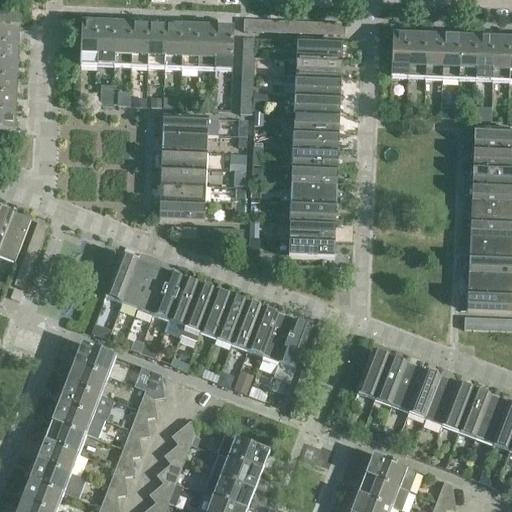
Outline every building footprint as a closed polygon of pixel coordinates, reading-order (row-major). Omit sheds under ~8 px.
[(5,13),(5,24),(22,25),(22,14),(5,13)] [(252,34),(253,23),(244,22),(244,34),(252,34)] [(253,23),(252,34),(261,35),(261,23),(253,23)] [(261,23),(261,35),(269,35),(269,24),(261,23)] [(98,70),(100,24),(82,24),(80,69),(98,70)] [(115,70),(116,25),(100,24),(98,70),(115,70)] [(269,24),(269,35),(277,35),(278,24),(269,24)] [(278,24),(277,35),(286,36),(286,24),(278,24)] [(286,24),(286,36),(294,36),(295,25),(286,24)] [(115,70),(131,71),(133,26),(116,25),(115,70)] [(295,25),(294,36),(303,37),(303,25),(295,25)] [(303,25),(303,37),(311,37),(312,25),(303,25)] [(312,25),(311,37),(320,37),(320,26),(312,25)] [(148,72),(150,26),(133,26),(131,71),(148,72)] [(165,72),(167,27),(150,26),(148,72),(165,72)] [(320,26),(320,37),(328,38),(328,26),(320,26)] [(328,26),(328,38),(336,38),(337,26),(328,26)] [(337,26),(336,38),(345,38),(345,27),(337,26)] [(181,73),(183,28),(167,27),(165,72),(181,73)] [(198,74),(200,28),(183,28),(181,73),(198,74)] [(215,75),(217,29),(200,28),(198,74),(215,75)] [(215,75),(232,75),(234,30),(217,29),(215,75)] [(0,49),(19,50),(20,32),(0,31),(0,49)] [(409,82),(411,37),(393,36),(391,81),(409,82)] [(425,83),(427,38),(411,37),(409,82),(425,83)] [(442,83),(444,39),(427,38),(425,83),(442,83)] [(459,84),(461,39),(444,39),(442,83),(459,84)] [(475,85),(477,40),(461,39),(459,84),(475,85)] [(475,85),(492,85),(494,41),(477,40),(475,85)] [(494,41),(492,85),(509,86),(511,41),(494,41)] [(243,50),(255,50),(255,42),(243,42),(243,50)] [(342,64),(343,45),(298,44),(297,62),(342,64)] [(0,65),(19,67),(19,50),(0,49),(0,65)] [(255,50),(243,50),(243,58),(254,59),(255,50)] [(254,59),(243,58),(242,67),(254,67),(254,59)] [(296,80),(341,82),(342,64),(297,62),(296,80)] [(0,82),(18,83),(19,67),(0,65),(0,82)] [(254,67),(242,67),(242,75),(254,76),(254,67)] [(254,76),(242,75),(242,84),(253,84),(254,76)] [(295,98),(341,100),(341,82),(296,80),(295,98)] [(0,99),(17,100),(18,83),(0,82),(0,99)] [(241,92),(253,92),(253,84),(242,84),(241,92)] [(115,94),(115,87),(102,86),(102,105),(121,106),(122,100),(128,101),(128,95),(115,94)] [(253,92),(241,92),(241,100),(253,101),(253,92)] [(295,116),(340,118),(341,100),(295,98),(295,116)] [(0,115),(17,116),(17,100),(0,99),(0,115)] [(253,101),(241,100),(241,109),(252,109),(253,101)] [(252,109),(241,109),(240,117),(252,118),(252,109)] [(0,133),(16,134),(17,116),(0,115),(0,133)] [(294,134),(339,136),(340,118),(295,116),(294,134)] [(208,139),(209,122),(163,120),(163,138),(208,139)] [(474,151),(511,152),(511,134),(475,133),(474,151)] [(338,154),(339,136),(294,134),(293,152),(338,154)] [(162,155),(207,156),(208,139),(163,138),(162,155)] [(473,169),(511,170),(511,152),(474,151),(473,169)] [(292,170),(338,172),(338,154),(293,152),(292,170)] [(207,173),(207,156),(162,155),(161,171),(207,173)] [(472,187),(511,188),(511,170),(473,169),(472,187)] [(292,188),(337,190),(338,172),(292,170),(292,188)] [(206,190),(207,173),(161,171),(161,188),(206,190)] [(472,205),(511,206),(511,188),(472,187),(472,205)] [(160,205),(205,207),(206,190),(161,188),(160,205)] [(336,207),(337,190),(292,188),(291,206),(336,207)] [(204,225),(205,207),(160,205),(159,223),(204,225)] [(471,223),(511,224),(511,206),(472,205),(471,223)] [(335,225),(336,207),(291,206),(290,224),(335,225)] [(0,252),(14,217),(0,211),(0,252)] [(0,252),(0,259),(15,266),(31,224),(14,217),(0,252)] [(470,241),(511,242),(511,224),(471,223),(470,241)] [(33,240),(43,244),(49,229),(39,224),(33,240)] [(335,243),(335,225),(290,224),(290,242),(335,243)] [(193,242),(193,231),(177,230),(176,242),(193,242)] [(201,243),(202,231),(193,231),(193,242),(201,243)] [(210,243),(210,231),(202,231),(201,243),(210,243)] [(218,243),(219,232),(210,231),(210,243),(218,243)] [(226,244),(227,232),(219,232),(218,243),(226,244)] [(235,244),(235,232),(227,232),(226,244),(235,244)] [(243,244),(244,233),(235,232),(235,244),(243,244)] [(43,244),(33,240),(30,248),(40,252),(43,244)] [(470,259),(511,260),(511,242),(470,241),(470,259)] [(289,260),(334,262),(335,243),(290,242),(289,260)] [(40,252),(30,248),(27,256),(37,260),(40,252)] [(102,258),(112,262),(115,254),(105,250),(102,258)] [(24,264),(34,268),(37,260),(27,256),(24,264)] [(99,266),(109,270),(112,262),(102,258),(99,266)] [(122,307),(138,265),(122,258),(105,300),(122,307)] [(469,277),(511,278),(511,260),(470,259),(469,277)] [(34,268),(24,264),(21,271),(31,276),(34,268)] [(138,313),(154,271),(138,265),(122,307),(138,313)] [(96,273),(107,277),(109,270),(99,266),(96,273)] [(31,276),(21,271),(18,279),(28,283),(31,276)] [(153,319),(169,277),(154,271),(138,313),(153,319)] [(93,281),(104,285),(107,277),(96,273),(93,281)] [(153,319),(169,325),(185,282),(169,277),(153,319)] [(468,295),(511,296),(511,278),(469,277),(468,295)] [(28,283),(18,279),(15,287),(25,291),(28,283)] [(90,289),(95,291),(101,293),(104,285),(93,281),(90,289)] [(169,325),(185,331),(201,289),(185,282),(169,325)] [(198,343),(200,336),(216,294),(201,289),(185,331),(182,337),(198,343)] [(200,336),(216,342),(232,300),(216,294),(200,336)] [(511,315),(511,296),(468,295),(468,314),(511,315)] [(232,348),(248,306),(232,300),(216,342),(232,348)] [(232,348),(247,354),(263,312),(248,306),(232,348)] [(247,354),(263,360),(279,318),(263,312),(247,354)] [(279,366),(295,324),(279,318),(263,360),(279,366)] [(465,321),(464,330),(464,332),(481,333),(482,321),(465,321)] [(482,321),(481,333),(490,333),(490,322),(482,321)] [(490,322),(490,333),(498,334),(499,322),(490,322)] [(499,322),(498,334),(507,334),(507,322),(499,322)] [(279,366),(295,373),(311,331),(295,324),(279,366)] [(313,347),(323,351),(329,336),(319,331),(313,347)] [(74,367),(109,380),(116,360),(82,347),(74,367)] [(323,351),(313,347),(309,355),(320,359),(323,351)] [(320,359),(309,355),(306,363),(317,367),(320,359)] [(357,396),(375,403),(391,361),(374,355),(357,396)] [(392,410),(408,368),(391,361),(375,403),(392,410)] [(317,367),(306,363),(303,371),(314,375),(317,367)] [(74,367),(67,387),(101,400),(101,399),(109,380),(74,367)] [(392,410),(409,416),(425,374),(408,368),(392,410)] [(314,375),(303,371),(300,379),(311,383),(314,375)] [(409,416),(425,422),(441,380),(425,374),(409,416)] [(161,378),(153,375),(146,393),(154,397),(155,403),(165,401),(161,378)] [(256,380),(243,375),(236,393),(249,398),(256,380)] [(311,383),(300,379),(297,387),(308,391),(311,383)] [(425,422),(442,429),(458,387),(441,380),(425,422)] [(67,387),(60,406),(94,419),(107,424),(114,404),(101,399),(101,400),(67,387)] [(308,391),(297,387),(294,395),(305,399),(308,391)] [(459,435),(475,393),(458,387),(442,429),(459,435)] [(147,416),(147,422),(158,421),(155,403),(154,397),(146,393),(138,413),(147,416)] [(492,400),(475,393),(459,435),(476,441),(492,400)] [(305,399),(294,395),(291,402),(302,407),(305,399)] [(492,400),(476,441),(492,448),(508,406),(492,400)] [(60,406),(52,425),(86,438),(94,419),(60,406)] [(492,448),(509,454),(511,446),(511,407),(508,406),(492,448)] [(139,436),(140,441),(150,440),(147,422),(147,416),(138,413),(134,412),(126,431),(131,433),(139,436)] [(45,445),(79,458),(86,438),(52,425),(45,445)] [(182,444),(191,448),(198,428),(190,425),(172,440),(178,448),(182,444)] [(132,455),(132,461),(143,459),(140,441),(139,436),(131,433),(123,452),(132,455)] [(269,455),(226,438),(218,458),(261,475),(269,455)] [(182,444),(178,448),(164,460),(171,467),(175,464),(183,467),(191,448),(182,444)] [(37,464),(72,477),(79,458),(45,445),(37,464)] [(125,475),(125,480),(135,479),(132,461),(132,455),(123,452),(116,472),(125,475)] [(211,478),(220,481),(254,494),(261,475),(218,458),(211,478)] [(365,479),(400,492),(409,495),(416,475),(373,458),(365,479)] [(72,477),(37,464),(30,484),(64,497),(72,477)] [(175,464),(171,467),(157,479),(163,487),(167,483),(176,487),(183,467),(175,464)] [(117,494),(118,500),(128,498),(125,480),(125,475),(116,472),(108,491),(117,494)] [(211,478),(204,498),(241,511),(246,511),(254,494),(220,481),(211,478)] [(358,498),(392,511),(394,511),(402,511),(409,495),(400,492),(365,479),(358,498)] [(167,483),(163,487),(150,498),(156,506),(160,503),(169,506),(175,509),(183,490),(176,487),(167,483)] [(46,511),(58,511),(64,497),(30,484),(23,503),(46,511)] [(455,511),(452,488),(444,485),(436,506),(445,509),(445,511),(455,511)] [(117,494),(108,491),(101,510),(106,511),(119,511),(118,500),(117,494)] [(198,511),(241,511),(204,498),(198,511)] [(352,511),(391,511),(392,511),(358,498),(352,511)] [(46,511),(23,503),(19,511),(46,511)] [(160,503),(156,506),(148,511),(166,511),(169,506),(160,503)]
